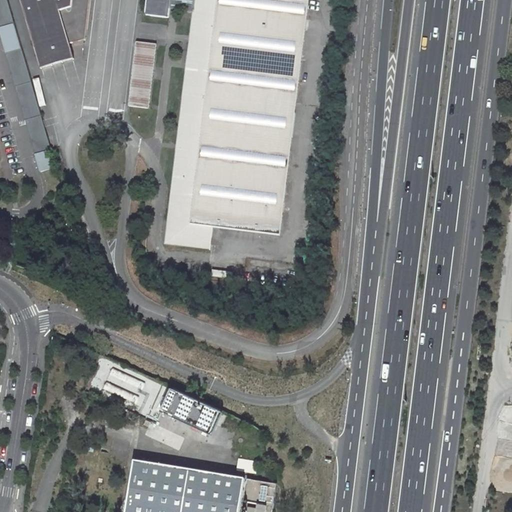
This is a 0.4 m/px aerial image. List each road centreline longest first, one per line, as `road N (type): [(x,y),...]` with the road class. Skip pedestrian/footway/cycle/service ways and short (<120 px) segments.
road 1 (secondary): [(440,511),(505,0)]
road 2 (trunk): [(409,511),(473,0)]
road 3 (trunk): [(437,0),(374,511)]
road 4 (secondary): [(407,0),(371,277)]
road 5 (secondary): [(389,0),(371,277)]
road 6 (secondary): [(371,277),(342,511)]
road 7 (unclassified): [(0,289),(22,315),(27,339),(0,507)]
road 8 (unknown): [(52,511),(60,461),(82,436),(223,466)]
road 9 (residential): [(0,61),(37,187),(27,212),(0,215)]
